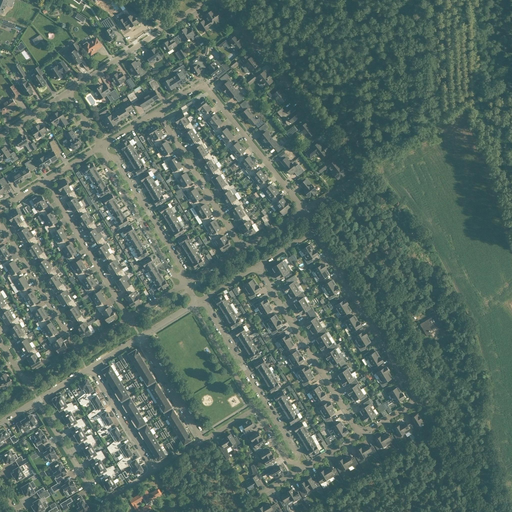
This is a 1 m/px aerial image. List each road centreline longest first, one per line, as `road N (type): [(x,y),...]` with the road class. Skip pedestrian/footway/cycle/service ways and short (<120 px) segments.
road 1 (residential): [(304,210),(345,181),(349,165),(219,0)]
road 2 (residential): [(360,434),(415,399),(314,230)]
road 3 (residential): [(360,434),(251,266)]
road 4 (residential): [(295,461),(206,305),(196,301)]
road 5 (residential): [(152,470),(203,438),(139,337)]
road 6 (residential): [(36,400),(98,499),(152,470)]
road 7 (residential): [(207,0),(67,92)]
road 8 (residential): [(304,210),(200,85)]
road 9 (residential): [(129,319),(44,181)]
road 10 (residential): [(237,248),(157,110)]
road 11 (residential): [(78,350),(0,222)]
road 12 (residential): [(107,156),(180,275)]
road 13 (residential): [(180,275),(107,156)]
road 14 (residential): [(196,301),(255,408)]
road 15 (residential): [(152,470),(90,367)]
